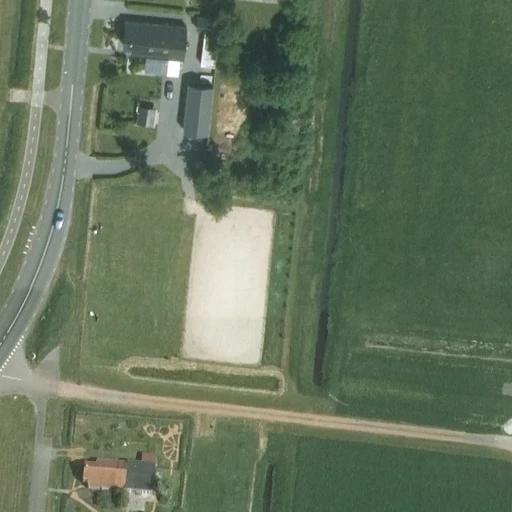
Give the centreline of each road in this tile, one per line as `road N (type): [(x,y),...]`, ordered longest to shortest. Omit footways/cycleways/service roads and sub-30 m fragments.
road 1 (secondary): [(0,343),(54,223),(81,0)]
road 2 (residential): [(36,511),(37,386),(0,376)]
